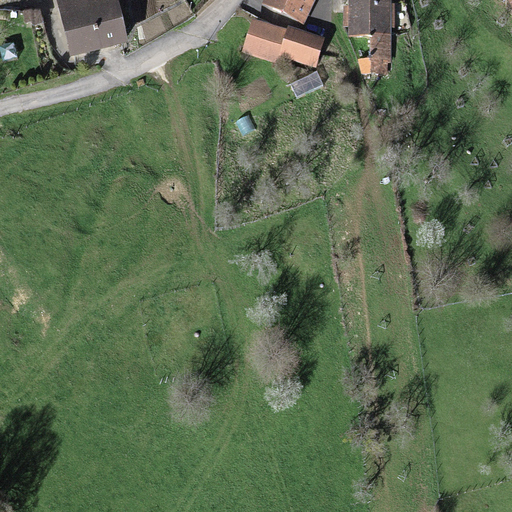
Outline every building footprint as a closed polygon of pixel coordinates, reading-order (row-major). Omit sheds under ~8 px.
[(109,0),(57,0),(71,53),(120,40),(109,0)] [(264,0),(263,5),(301,23),(311,0),(264,0)] [(349,0),(348,34),(369,34),(386,35),(387,0),(349,0)] [(511,0),(502,0),(511,17),(511,16),(511,0)] [(287,32),(278,57),(311,69),(320,43),(287,32)] [(386,35),(369,34),(368,59),(385,60),(386,35)]
